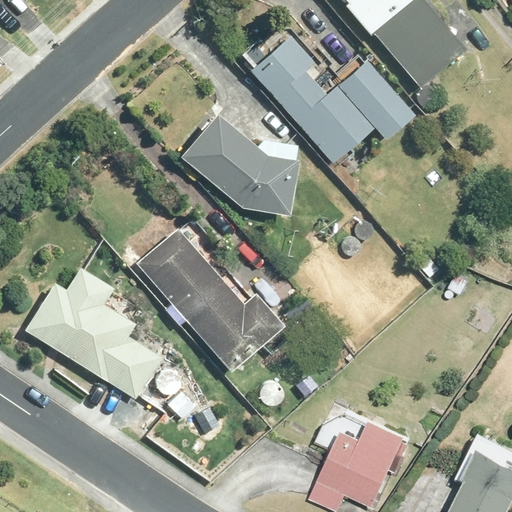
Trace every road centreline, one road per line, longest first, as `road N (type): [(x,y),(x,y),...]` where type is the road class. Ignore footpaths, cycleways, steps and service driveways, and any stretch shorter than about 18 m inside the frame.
road 1 (residential): [(0,391),(178,511)]
road 2 (residential): [(0,133),(144,0)]
